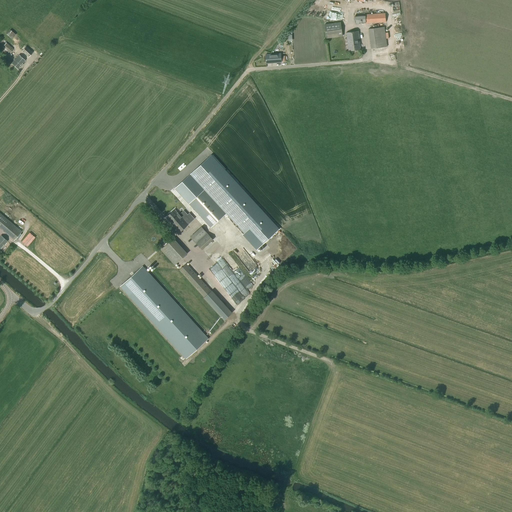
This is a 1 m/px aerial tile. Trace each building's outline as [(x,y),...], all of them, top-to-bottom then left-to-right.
[(356,24),(386,22),(385,14),(355,16),(356,24)] [(327,39),(342,36),(340,23),(325,25),(327,39)] [(371,49),(387,47),(383,27),(369,29),(371,49)] [(12,39),(16,35),(10,30),(6,34),(12,39)] [(349,51),(360,49),(358,32),(346,33),(349,51)] [(9,54),(13,50),(3,40),(0,43),(2,45),(1,46),(2,47),(9,54)] [(28,57),(32,53),(26,47),(22,51),(28,57)] [(20,68),(23,64),(22,64),(25,61),(18,55),(11,63),(18,69),(19,67),(20,68)] [(212,155),(190,174),(226,214),(244,234),(243,234),(257,249),(279,229),(212,155)] [(190,174),(175,188),(189,204),(199,215),(211,228),(226,214),(190,174)] [(175,210),(166,218),(179,232),(192,221),(187,216),(184,219),(175,210)] [(0,226),(15,239),(21,231),(0,213),(0,226)] [(202,250),(213,240),(201,227),(190,237),(196,243),(202,250)] [(175,265),(187,253),(174,238),(161,250),(175,265)] [(187,264),(180,270),(204,298),(211,291),(187,264)] [(185,358),(207,337),(143,266),(120,287),(185,358)]
